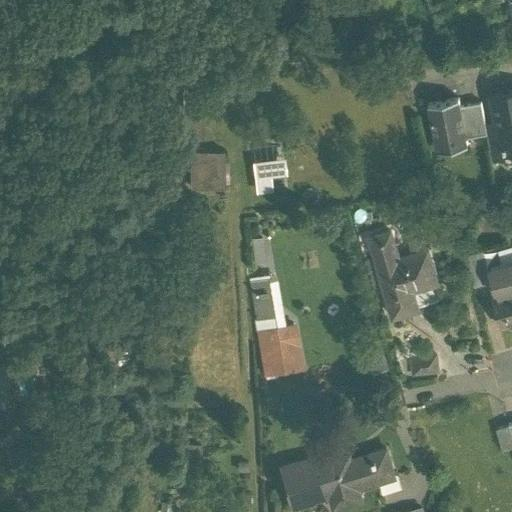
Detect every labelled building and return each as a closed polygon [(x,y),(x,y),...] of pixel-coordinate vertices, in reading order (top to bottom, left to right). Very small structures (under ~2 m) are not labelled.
[(498,119),(503,149),(511,147),(511,90),(493,94),(498,119)] [(458,96),(428,102),(437,148),(467,142),(466,135),(460,104),(458,96)] [(481,100),(460,104),(466,135),(487,131),(485,122),(481,100)] [(505,155),(503,149),(498,119),(485,122),(487,131),(492,157),(505,155)] [(220,190),(216,151),(183,154),(187,193),(220,190)] [(251,159),(254,190),(273,188),(271,170),(284,169),(283,155),(251,159)] [(390,228),(369,234),(377,261),(398,255),(390,228)] [(420,233),(408,236),(413,251),(398,255),(377,261),(393,312),(412,306),(406,288),(437,279),(427,246),(425,247),(420,233)] [(482,256),(467,260),(474,287),(490,283),(482,256)] [(511,265),(490,272),(495,290),(499,289),(500,293),(511,289),(511,265)] [(258,326),(282,321),(273,275),(248,280),(258,326)] [(511,289),(500,293),(491,295),(500,328),(511,324),(511,289)] [(282,321),(258,326),(267,371),(301,364),(293,323),(283,325),(282,321)] [(436,352),(411,355),(413,371),(438,368),(436,352)] [(511,433),(509,423),(496,426),(502,446),(511,443),(511,433)] [(328,456),(321,458),(330,490),(333,502),(361,495),(358,483),(394,473),(386,445),(369,450),(370,450),(343,458),(341,452),(328,456)] [(326,449),(280,462),(289,496),(295,500),(330,490),(321,458),(328,456),(326,449)] [(20,496),(5,495),(5,506),(19,506),(20,496)] [(243,503),(242,511),(249,511),(249,495),(229,495),(230,504),(243,503)] [(419,511),(418,503),(387,508),(388,511),(419,511)]
